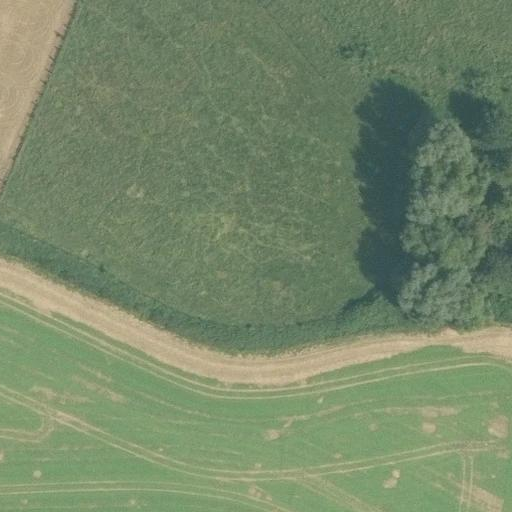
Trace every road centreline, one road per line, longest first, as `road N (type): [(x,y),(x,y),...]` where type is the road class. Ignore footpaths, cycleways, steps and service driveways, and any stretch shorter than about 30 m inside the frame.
road 1 (track): [(0,245),(227,352),(275,355),(433,327),(511,323)]
road 2 (track): [(511,117),(402,111),(349,92),(274,0)]
